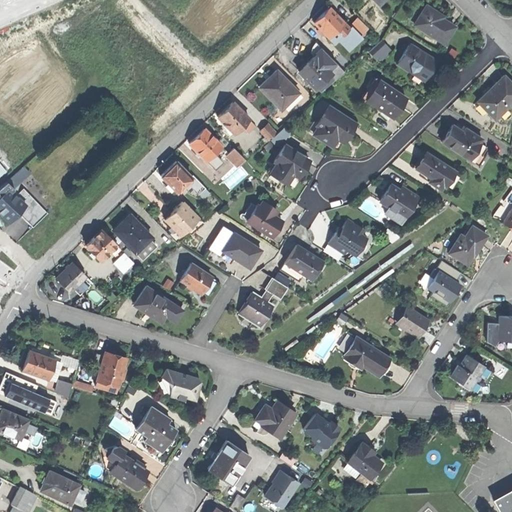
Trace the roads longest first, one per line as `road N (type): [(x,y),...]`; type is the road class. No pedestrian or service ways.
road 1 (residential): [(20,293),(313,0)]
road 2 (residential): [(505,36),(375,165),(341,181)]
road 3 (residential): [(20,293),(195,352)]
road 4 (residential): [(237,366),(413,407)]
road 5 (residential): [(501,276),(472,301),(417,387),(413,407)]
road 6 (residential): [(175,504),(174,476),(237,366)]
